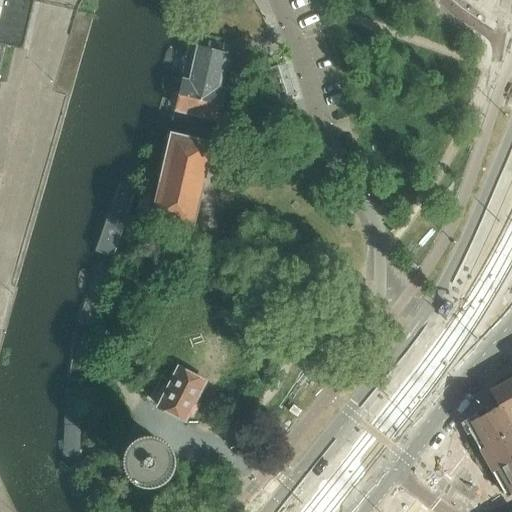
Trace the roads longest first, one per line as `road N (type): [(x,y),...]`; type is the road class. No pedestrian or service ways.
road 1 (secondary): [(511,152),(439,293),(317,448)]
road 2 (secondary): [(393,468),(511,308)]
road 3 (unclassified): [(334,151),(277,0)]
